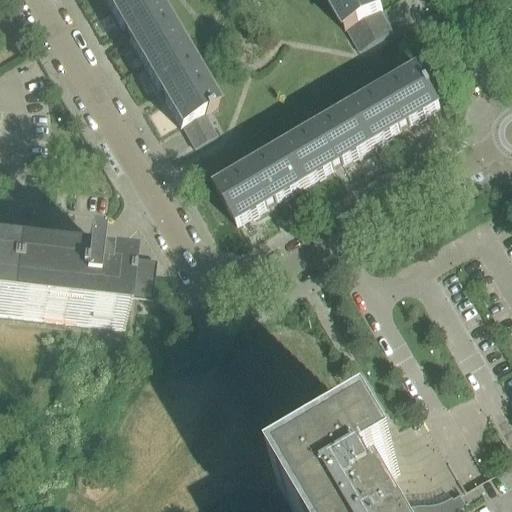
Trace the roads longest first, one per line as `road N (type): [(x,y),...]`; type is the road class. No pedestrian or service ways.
road 1 (residential): [(157,211),(208,286),(234,296),(511,136)]
road 2 (residential): [(157,211),(39,0)]
road 3 (residential): [(511,122),(441,0)]
